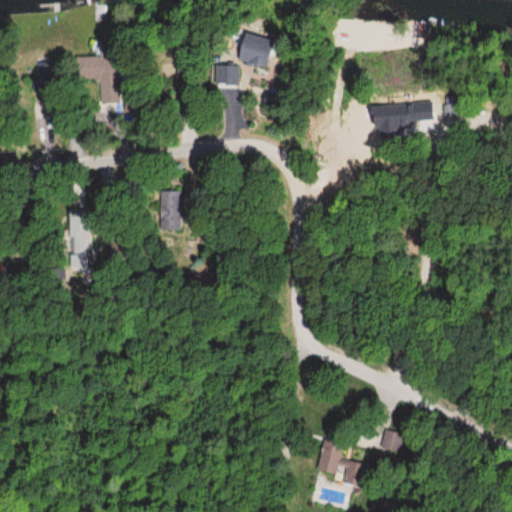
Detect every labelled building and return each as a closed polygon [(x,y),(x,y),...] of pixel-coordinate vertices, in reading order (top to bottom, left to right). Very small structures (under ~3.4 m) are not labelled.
[(265,62),(265,33),(234,33),(234,62),(265,62)] [(102,102),(126,102),(125,56),(76,56),(77,79),(102,79),(102,102)] [(407,99),(408,130),(434,130),(433,98),(407,99)] [(183,191),(161,191),(161,229),(183,229),(183,191)] [(317,474),(351,480),(353,472),(359,473),(361,466),(340,462),(344,440),(324,436),(317,474)]
